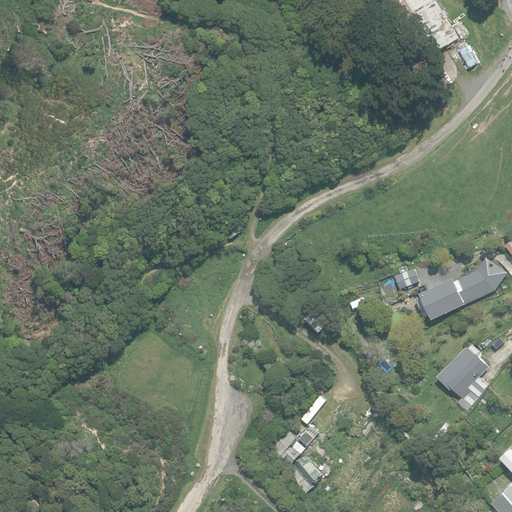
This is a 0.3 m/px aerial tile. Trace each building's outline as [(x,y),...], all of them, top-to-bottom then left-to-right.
[(409,0),(399,7),(430,57),(460,38),(436,0),(409,0)] [(484,11),(475,16),(480,26),(489,21),(484,11)] [(509,272),(488,258),(479,268),(423,295),(434,319),(497,290),(509,272)] [(422,267),(396,274),(396,280),(395,280),(394,279),(392,279),(391,279),(389,280),(388,280),(387,281),(386,282),(385,283),(384,284),(383,285),(383,286),(382,288),(382,289),(382,291),(383,292),(383,293),(384,295),(385,296),(386,297),(387,297),(388,298),(390,298),(391,299),(393,299),(394,299),(395,298),(397,298),(398,297),(399,296),(400,295),(401,294),(401,292),(402,291),(402,290),(426,282),(422,267)] [(352,304),(354,309),(367,303),(365,298),(352,304)] [(458,402),(466,409),(490,385),(481,376),(491,367),(479,355),(482,351),(474,344),(470,347),(469,347),(440,377),(453,390),(455,387),(463,396),(458,402)] [(473,424),(478,431),(482,427),(478,421),(473,424)] [(350,511),(452,511),(417,490),(404,511),(395,506),(392,511),(382,506),(380,510),(372,505),(389,478),(366,464),(387,431),(374,423),(328,489),(325,487),(309,511),(336,511),(340,506),(350,511)] [(294,463),(307,448),(293,437),(280,451),(294,463)] [(323,475),(307,456),(295,467),(311,486),(323,475)] [(511,511),(511,488),(495,502),(502,511),(511,511)]
